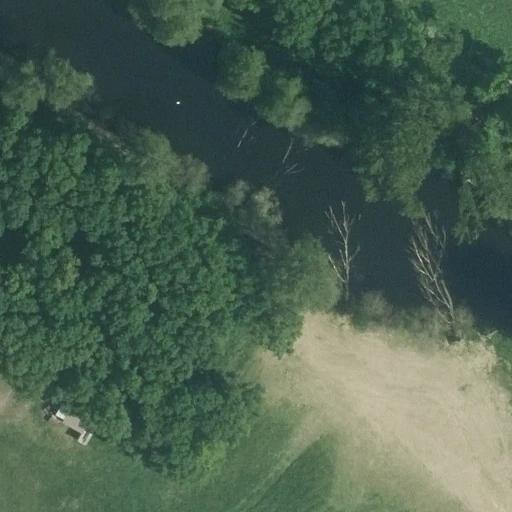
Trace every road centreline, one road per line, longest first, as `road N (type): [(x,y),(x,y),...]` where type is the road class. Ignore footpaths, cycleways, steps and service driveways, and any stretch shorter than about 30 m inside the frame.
road 1 (track): [(226,0),(276,37),(343,69),(436,38)]
road 2 (track): [(511,74),(373,0)]
